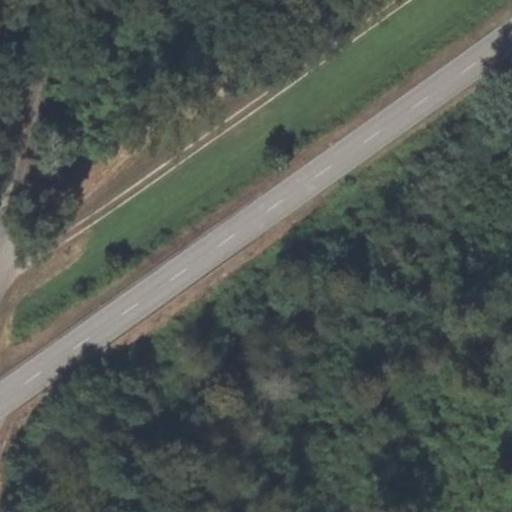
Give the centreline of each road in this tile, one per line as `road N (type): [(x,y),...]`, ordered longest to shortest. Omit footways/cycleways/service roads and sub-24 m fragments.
road 1 (tertiary): [(511,44),(0,400)]
road 2 (track): [(0,265),(395,0)]
road 3 (track): [(0,232),(43,0)]
